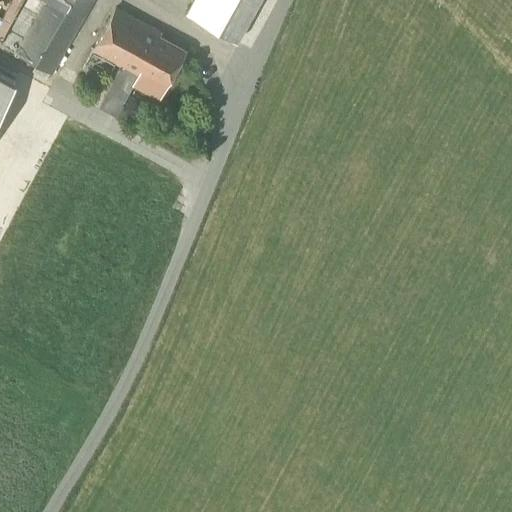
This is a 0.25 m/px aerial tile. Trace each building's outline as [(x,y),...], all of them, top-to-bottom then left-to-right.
[(93,0),(46,0),(16,52),(52,73),(93,0)] [(236,42),(259,0),(193,0),(186,14),(236,42)] [(165,85),(184,50),(158,36),(161,32),(116,8),(92,51),(121,66),(111,85),(127,94),(139,71),(165,85)] [(0,127),(25,83),(0,69),(0,127)] [(23,191),(35,174),(28,169),(16,187),(23,191)] [(13,185),(0,194),(0,205),(4,210),(21,196),(13,185)]
